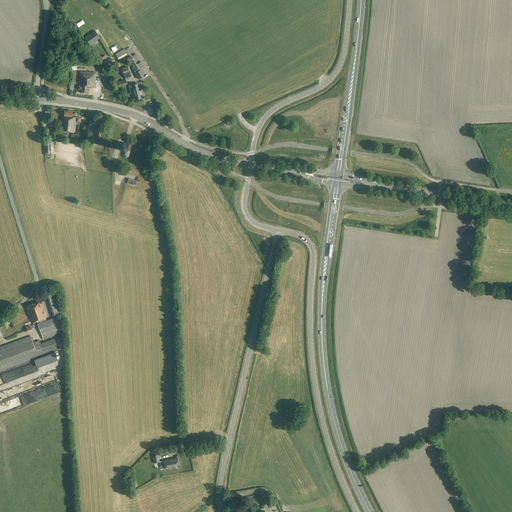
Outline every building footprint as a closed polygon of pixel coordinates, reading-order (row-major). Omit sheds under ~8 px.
[(126,34),(130,31),(127,26),(122,29),(126,34)] [(99,36),(94,31),(84,38),(88,43),(99,36)] [(124,50),(115,55),(119,60),(127,55),(124,50)] [(109,58),(102,62),(106,67),(112,63),(109,58)] [(135,63),(139,70),(144,67),(140,60),(135,63)] [(127,66),(122,68),(125,79),(132,77),(130,70),(129,71),(127,66)] [(140,70),(143,77),(149,75),(145,68),(140,70)] [(78,86),(78,90),(80,90),(80,93),(88,94),(89,88),(95,88),(95,73),(79,72),(79,84),(80,84),(80,86),(78,86)] [(128,86),(130,94),(134,93),(135,99),(141,98),(141,94),(141,91),(140,91),(138,83),(132,85),(128,86)] [(72,117),(73,111),(65,110),(65,111),(62,111),(62,113),(64,114),(64,116),(62,116),(62,121),(76,122),(81,122),(81,118),(72,117)] [(62,121),(61,130),(75,132),(76,122),(62,121)] [(133,148),(148,136),(144,131),(129,144),(133,148)] [(120,150),(121,151),(126,152),(128,152),(128,151),(130,146),(130,145),(129,144),(123,143),(122,143),(122,144),(120,149),(120,150)] [(46,294),(53,315),(61,313),(54,292),(46,294)] [(40,301),(27,306),(33,323),(37,321),(44,340),(64,332),(61,326),(62,326),(59,316),(47,321),(46,319),(40,301)] [(0,347),(0,371),(59,350),(54,338),(40,343),(39,341),(33,343),(31,336),(0,347)] [(55,352),(34,359),(37,367),(57,360),(55,352)] [(46,375),(0,390),(0,398),(48,382),(46,375)] [(17,405),(29,402),(27,395),(15,399),(17,405)] [(178,458),(163,461),(164,470),(176,468),(175,466),(180,465),(178,458)]
